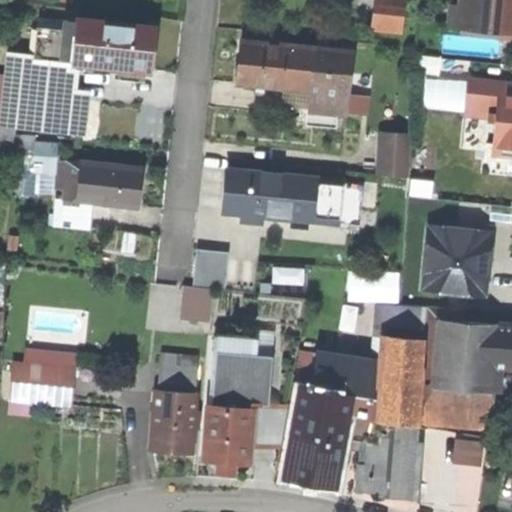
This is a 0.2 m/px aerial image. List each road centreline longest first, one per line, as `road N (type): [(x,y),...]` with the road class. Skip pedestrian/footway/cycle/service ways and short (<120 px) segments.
road 1 (residential): [(203,0),(177,260)]
road 2 (residential): [(322,511),(226,500),(144,502),(124,511)]
